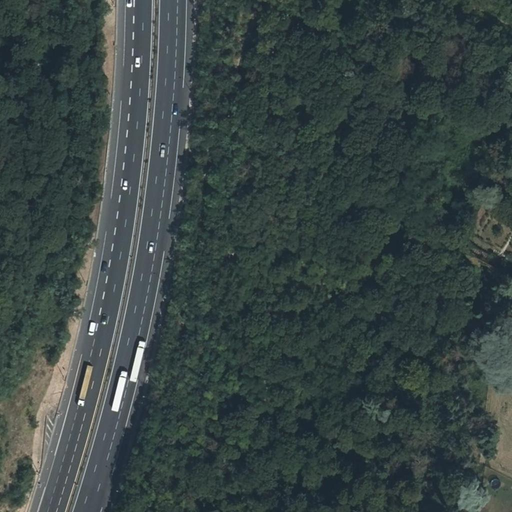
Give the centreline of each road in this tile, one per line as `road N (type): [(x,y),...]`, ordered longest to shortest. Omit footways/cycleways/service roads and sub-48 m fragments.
road 1 (track): [(254,0),(223,151),(225,223),(277,445),(275,511)]
road 2 (motorway): [(87,511),(151,244),(172,0)]
road 3 (motorway): [(138,7),(118,238),(51,511)]
